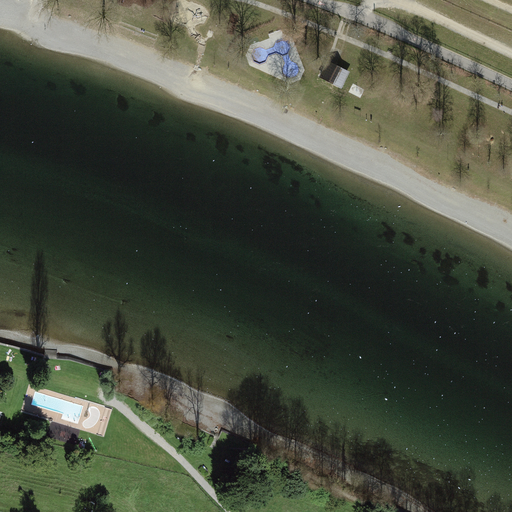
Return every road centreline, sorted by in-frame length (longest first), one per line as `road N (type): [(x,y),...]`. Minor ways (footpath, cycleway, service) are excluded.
road 1 (residential): [(318,0),(511,85)]
road 2 (track): [(230,511),(122,408)]
